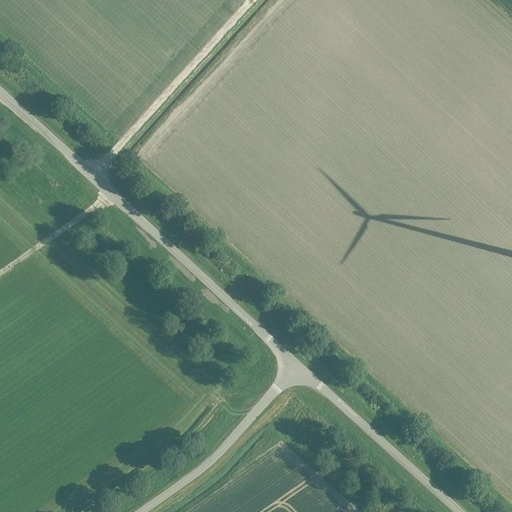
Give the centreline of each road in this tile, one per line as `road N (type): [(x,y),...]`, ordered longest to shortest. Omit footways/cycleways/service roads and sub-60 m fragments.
road 1 (unclassified): [(294,363),(0,94)]
road 2 (unclassified): [(458,511),(294,363)]
road 3 (unclassified): [(141,511),(219,453),(294,363)]
